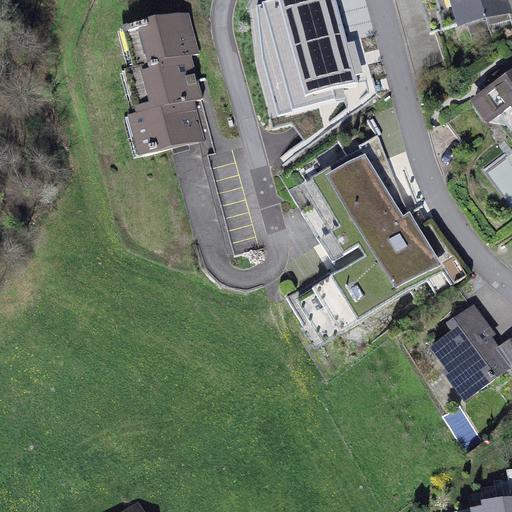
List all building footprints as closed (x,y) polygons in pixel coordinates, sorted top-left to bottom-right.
[(511,6),(510,0),(429,0),(440,39),(511,18),(511,6)] [(345,14),(272,30),(289,109),(362,93),(345,14)] [(186,18),(112,37),(132,117),(115,122),(125,164),(202,144),(182,64),(197,60),(186,18)] [(511,73),(458,111),(474,134),(497,118),(511,139),(511,73)] [(348,162),(301,190),(343,258),(300,285),(334,339),(439,274),(406,220),(390,230),(348,162)] [(465,315),(407,352),(449,417),(511,376),(511,341),(491,355),(465,315)]
